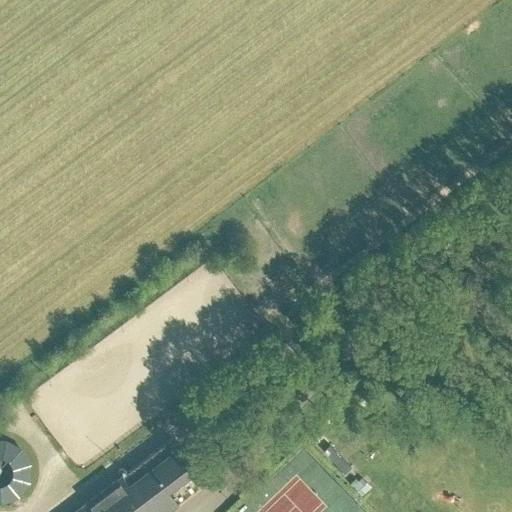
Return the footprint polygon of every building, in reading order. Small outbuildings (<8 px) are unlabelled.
[(277,211),(288,208),(281,182),(259,188),(264,207),(275,204),(277,211)] [(484,258),(506,241),(486,216),(464,233),(484,258)] [(162,393),(178,386),(172,373),(156,379),(162,393)] [(163,511),(177,502),(166,488),(195,466),(171,435),(69,511),(163,511)] [(279,451),(215,511),(257,511),(295,475),(320,501),(320,502),(329,511),(373,511),(305,442),(287,459),(279,451)] [(351,485),(361,494),(367,489),(370,485),(361,475),(357,478),(351,485)]
